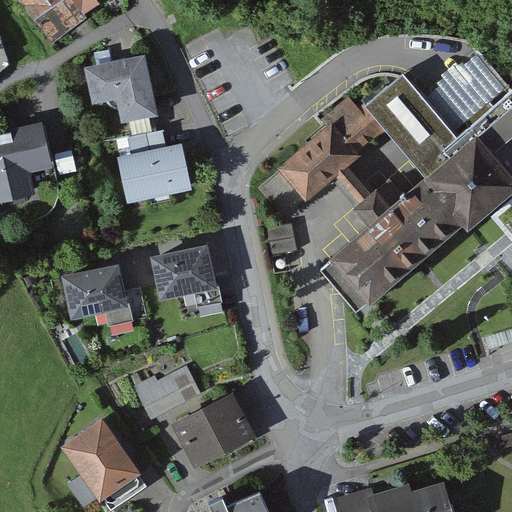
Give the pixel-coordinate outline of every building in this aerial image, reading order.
[(17,0),(50,45),(111,0),(17,0)] [(147,55),(86,69),(94,107),(117,101),(122,123),(161,114),(147,55)] [(375,108),(437,185),(402,213),(374,235),(334,268),(366,308),(511,190),(511,200),(496,214),(511,233),(511,98),(463,138),(414,78),(375,108)] [(44,118),(0,128),(0,204),(37,195),(32,172),(55,166),(44,118)] [(352,207),(374,235),(402,213),(381,186),(372,193),(348,163),(359,154),(335,124),(280,170),(307,203),(339,177),(358,201),(352,207)] [(186,143),(120,157),(130,204),(196,191),(186,143)] [(210,246),(153,257),(161,300),(219,289),(210,246)] [(122,262),(64,274),(74,318),(132,306),(122,262)] [(137,383),(151,415),(202,394),(189,362),(137,383)] [(238,391),(172,423),(197,474),(263,442),(238,391)] [(104,419),(61,448),(99,506),(143,477),(104,419)] [(511,434),(494,440),(498,453),(511,448),(511,434)] [(456,511),(448,481),(374,501),(371,490),(339,499),(341,511),(456,511)] [(273,511),(263,489),(214,511),(273,511)]
